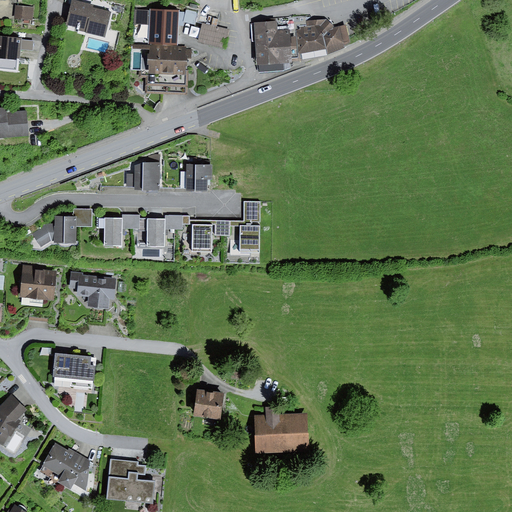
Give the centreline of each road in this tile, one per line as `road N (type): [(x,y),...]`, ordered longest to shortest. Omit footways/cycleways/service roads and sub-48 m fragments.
road 1 (residential): [(7,356),(24,339),(165,347),(236,391)]
road 2 (residential): [(0,209),(11,219),(59,198),(231,203)]
road 3 (secondary): [(247,97),(357,55),(447,0)]
road 4 (residential): [(158,131),(151,115),(129,105),(0,91)]
road 5 (secondary): [(0,193),(158,131)]
road 6 (residential): [(7,356),(55,419),(97,439)]
